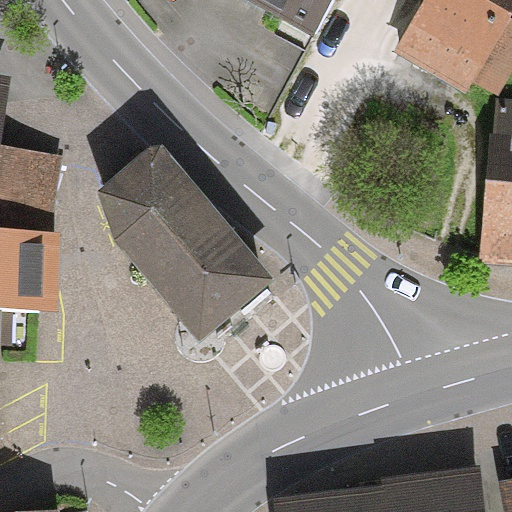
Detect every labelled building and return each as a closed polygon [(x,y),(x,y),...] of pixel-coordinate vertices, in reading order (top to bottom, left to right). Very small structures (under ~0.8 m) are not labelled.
[(246,0),(312,37),(331,0),(246,0)] [(511,0),(424,0),(395,50),(465,91),(468,84),(494,98),(511,65),(511,29),(503,25),(511,8),(511,0)] [(511,109),(492,108),(478,259),(511,261),(511,109)] [(196,339),(258,286),(151,159),(102,203),(118,244),(196,339)] [(0,237),(36,239),(48,166),(0,160),(0,237)] [(0,314),(33,317),(36,239),(0,237),(0,314)] [(477,511),(475,489),(281,511),(477,511)]
